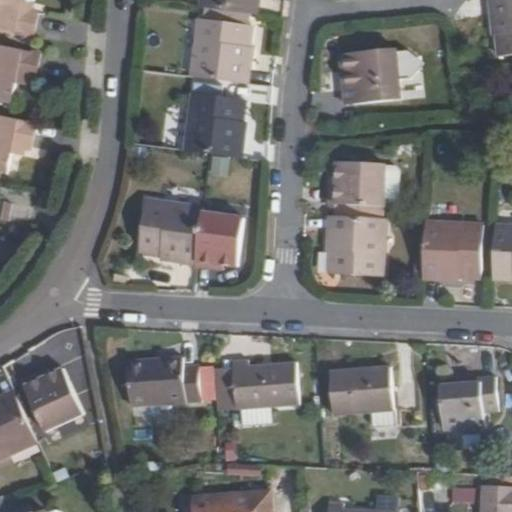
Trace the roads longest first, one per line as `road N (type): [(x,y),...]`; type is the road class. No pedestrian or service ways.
road 1 (residential): [(58,293),(86,240),(108,168),(120,0)]
road 2 (residential): [(306,13),(280,315)]
road 3 (residential): [(280,315),(511,324)]
road 4 (residential): [(58,293),(92,305),(280,315)]
road 5 (residential): [(441,0),(306,13)]
